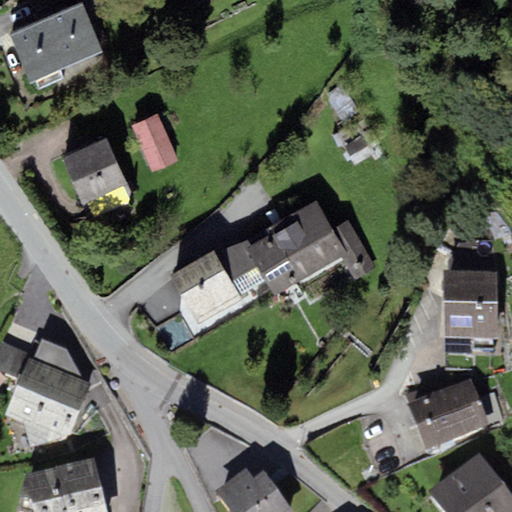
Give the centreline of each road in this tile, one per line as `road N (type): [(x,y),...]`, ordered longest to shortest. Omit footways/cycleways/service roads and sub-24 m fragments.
road 1 (residential): [(145,373),(272,445),(355,511)]
road 2 (residential): [(0,187),(88,321),(145,373)]
